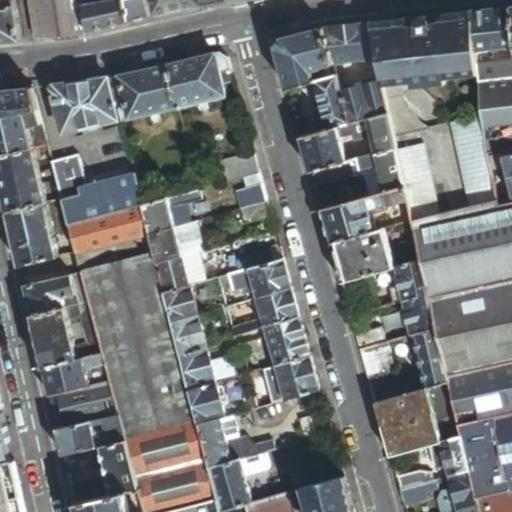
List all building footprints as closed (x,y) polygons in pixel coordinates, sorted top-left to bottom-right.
[(0,0),(0,43),(23,41),(16,2),(6,4),(4,0),(0,0)] [(29,0),(37,40),(82,36),(89,35),(85,7),(83,0),(29,0)] [(85,7),(89,35),(90,35),(130,25),(125,0),(124,0),(101,4),(85,7)] [(136,23),(132,0),(125,0),(130,25),(133,24),(136,23)] [(132,0),(136,23),(153,19),(148,0),(132,0)] [(148,0),(153,19),(202,7),(200,0),(148,0)] [(200,0),(202,7),(202,8),(237,0),(200,0)] [(511,49),(511,8),(473,13),(477,54),(496,51),(505,50),(511,49)] [(477,54),(473,13),(445,16),(440,24),(431,25),(430,18),(420,19),(418,21),(417,23),(416,26),(408,27),(407,21),(396,22),(370,25),(377,56),(378,61),(382,79),(412,76),(412,84),(413,84),(446,80),(446,79),(445,72),(479,70),(478,60),(478,59),(477,54)] [(440,24),(445,16),(431,18),(430,18),(431,25),(440,24)] [(420,19),(407,21),(408,27),(416,26),(417,23),(418,21),(420,19)] [(377,56),(370,25),(324,30),(335,68),(345,66),(378,61),(377,56)] [(335,68),(324,30),(282,40),(278,48),(290,91),(317,84),(314,74),(325,71),(335,68)] [(220,55),(216,56),(223,85),(235,82),(229,61),(220,55)] [(223,85),(216,56),(168,67),(178,109),(226,98),(223,85)] [(479,70),(489,69),(485,65),(484,59),(478,60),(479,70)] [(480,83),(511,79),(511,65),(511,66),(489,69),(479,70),(480,77),(480,83)] [(178,109),(168,67),(121,78),(120,79),(130,120),(178,109)] [(446,80),(480,77),(479,70),(445,72),(446,79),(446,80)] [(317,84),(327,80),(325,71),(314,74),(317,84)] [(383,81),(384,87),(412,84),(412,76),(382,79),(383,81)] [(338,129),(351,126),(342,92),(338,78),(327,80),(317,84),(329,126),(330,131),(338,129)] [(130,120),(120,79),(111,81),(122,122),(130,120)] [(368,121),(390,115),(384,87),(383,81),(382,79),(342,92),(351,126),(368,121)] [(511,79),(480,83),(481,91),(482,103),(484,118),(486,142),(496,140),(511,137),(511,79)] [(119,122),(109,81),(52,88),(65,135),(119,122)] [(40,112),(34,90),(0,93),(0,157),(35,150),(30,127),(27,116),(40,112)] [(43,124),(40,112),(27,116),(30,127),(43,124)] [(376,155),(398,149),(390,115),(368,121),(369,126),(374,147),(376,155)] [(486,142),(484,118),(451,124),(471,208),(500,202),(494,179),(489,161),(488,156),(487,149),(486,142)] [(35,150),(49,147),(49,146),(43,124),(30,127),(35,150)] [(330,131),(329,126),(322,125),(314,127),(310,131),(312,136),(330,131)] [(353,133),(351,126),(338,129),(340,137),(353,133)] [(340,137),(338,129),(330,131),(312,136),(303,138),(310,162),(345,153),(340,137)] [(511,137),(496,140),(486,142),(487,149),(488,156),(495,154),(499,154),(511,150),(511,137)] [(38,163),(53,159),(49,147),(35,150),(38,163)] [(361,159),(376,155),(374,147),(357,153),(359,160),(361,159)] [(415,221),(441,215),(425,147),(399,152),(407,188),(410,203),(415,221)] [(386,194),(407,188),(399,152),(398,149),(376,155),(379,167),(386,194)] [(35,150),(0,157),(0,168),(10,213),(47,205),(38,163),(35,150)] [(495,154),(488,156),(489,161),(505,158),(511,156),(511,150),(499,154),(495,154)] [(345,153),(310,162),(313,173),(347,163),(345,153)] [(379,167),(376,155),(361,159),(359,160),(358,160),(358,162),(361,172),(374,169),(379,167)] [(261,174),(256,157),(220,167),(224,185),(261,174)] [(505,158),(489,161),(494,179),(509,176),(505,158)] [(80,190),(85,188),(78,159),(54,164),(62,195),(80,190)] [(351,163),(351,162),(347,163),(313,173),(318,191),(355,179),(351,163)] [(361,172),(358,162),(351,163),(355,179),(365,176),(375,173),(374,169),(361,172)] [(375,173),(365,176),(371,198),(386,194),(379,167),(374,169),(375,173)] [(118,213),(144,206),(136,175),(85,188),(80,190),(88,221),(118,213)] [(503,207),(511,205),(510,199),(506,182),(498,184),(503,207)] [(236,192),(242,210),(269,202),(264,184),(247,189),(236,192)] [(382,210),(410,203),(407,188),(386,194),(371,198),(324,211),(333,244),(372,234),(376,232),(371,212),(381,209),(382,210)] [(70,226),(88,221),(80,190),(62,195),(63,201),(67,213),(70,226)] [(204,200),(201,191),(169,200),(171,210),(204,200)] [(171,210),(169,200),(144,206),(151,235),(176,228),(171,210)] [(50,217),(67,213),(63,201),(47,205),(50,217)] [(273,218),(269,202),(242,210),(246,225),(273,218)] [(501,207),(500,202),(471,208),(441,215),(415,221),(415,223),(419,241),(424,261),(431,295),(433,300),(511,282),(511,204),(511,205),(503,207),(501,207)] [(59,258),(50,217),(47,205),(10,213),(22,268),(59,258)] [(151,235),(144,206),(118,213),(125,242),(151,235)] [(125,242),(118,213),(88,221),(70,226),(78,254),(125,242)] [(176,228),(176,229),(183,228),(187,244),(196,253),(183,257),(184,258),(202,253),(205,252),(197,223),(176,228)] [(176,228),(151,235),(156,254),(159,264),(184,258),(183,257),(176,229),(176,228)] [(183,228),(176,229),(183,257),(196,253),(187,244),(183,228)] [(386,230),(376,232),(372,234),(379,263),(341,273),(343,283),(368,276),(373,275),(395,269),(391,249),(386,230)] [(372,234),(333,244),(341,273),(379,263),(372,234)] [(156,254),(151,235),(125,242),(78,254),(83,273),(156,254)] [(397,268),(424,261),(419,241),(391,249),(395,269),(397,268)] [(184,258),(184,259),(196,255),(203,283),(210,281),(202,253),(184,258)] [(285,260),(283,253),(244,264),(246,271),(250,270),(285,260)] [(159,264),(156,254),(83,273),(88,293),(90,301),(91,302),(102,345),(104,353),(108,367),(112,382),(121,416),(127,438),(199,419),(191,389),(182,357),(174,323),(166,294),(159,264)] [(184,259),(192,286),(203,283),(196,255),(184,259)] [(184,259),(184,258),(159,264),(166,294),(192,286),(184,259)] [(293,290),(285,260),(250,270),(252,278),(255,291),(258,300),(293,290)] [(405,302),(431,295),(424,261),(397,268),(401,288),(405,302)] [(250,270),(246,271),(230,276),(232,283),(233,286),(247,282),(249,279),(252,278),(250,270)] [(88,293),(83,273),(72,275),(78,296),(88,293)] [(72,275),(26,286),(33,317),(66,308),(64,299),(78,296),(72,275)] [(232,283),(230,276),(219,279),(221,287),(232,283)] [(370,284),(368,276),(343,283),(348,298),(372,292),(370,284)] [(511,282),(433,300),(439,329),(450,378),(511,364),(511,282)] [(192,286),(166,294),(174,323),(199,316),(192,286)] [(393,305),(405,302),(401,288),(389,291),(393,305)] [(301,318),(293,290),(258,300),(263,319),(265,328),(301,318)] [(248,302),(258,300),(255,291),(249,292),(246,293),(247,299),(248,302)] [(80,304),(90,301),(88,293),(78,296),(80,304)] [(439,329),(433,300),(431,295),(405,302),(413,336),(439,329)] [(92,347),(102,345),(91,302),(90,301),(80,304),(66,308),(69,318),(83,315),(92,347)] [(66,308),(33,317),(45,368),(80,359),(77,347),(69,318),(66,308)] [(199,316),(174,323),(182,357),(208,350),(199,316)] [(303,327),(301,318),(265,328),(268,337),(303,327)] [(265,328),(263,319),(243,325),(246,334),(265,328)] [(312,356),(303,327),(268,337),(276,366),(312,356)] [(386,328),(358,336),(362,351),(389,343),(386,328)] [(450,378),(439,329),(413,336),(423,375),(427,389),(451,382),(450,378)] [(255,354),(251,342),(240,345),(243,357),(255,354)] [(396,370),(389,343),(362,351),(370,378),(396,370)] [(89,357),(104,353),(102,345),(92,347),(86,349),(89,357)] [(85,358),(89,357),(86,349),(82,346),(77,347),(80,359),(85,358)] [(208,350),(182,357),(191,389),(216,382),(211,362),(208,350)] [(88,372),(108,367),(104,353),(89,357),(85,358),(88,372)] [(321,391),(312,356),(276,366),(285,401),(321,391)] [(52,397),(92,387),(88,372),(85,358),(80,359),(45,368),(52,397)] [(223,359),(211,362),(216,382),(236,377),(233,365),(223,359)] [(511,364),(450,378),(451,382),(461,426),(494,419),(511,415),(511,364)] [(276,366),(264,369),(274,404),(285,401),(276,366)] [(92,387),(112,382),(108,367),(88,372),(92,387)] [(427,389),(423,375),(373,389),(375,397),(418,385),(420,391),(427,389)] [(103,421),(121,416),(112,382),(92,387),(52,397),(59,431),(91,423),(103,421)] [(216,382),(191,389),(199,419),(200,424),(221,419),(226,417),(216,382)] [(461,426),(451,382),(427,389),(420,391),(377,403),(392,457),(431,446),(442,443),(464,437),(461,426)] [(377,403),(420,391),(418,385),(375,397),(377,403)] [(326,408),(321,391),(285,401),(290,418),(326,408)] [(331,426),(326,408),(290,418),(295,436),(331,426)] [(258,419),(255,409),(254,409),(252,410),(241,413),(244,423),(258,419)] [(10,441),(4,412),(0,413),(0,468),(13,465),(9,447),(12,446),(10,441)] [(511,415),(494,419),(509,493),(511,491),(511,415)] [(128,441),(127,438),(121,416),(103,421),(107,439),(109,445),(128,441)] [(200,424),(199,419),(127,438),(128,441),(137,476),(208,458),(200,424)] [(221,419),(200,424),(208,458),(211,468),(232,462),(230,455),(221,419)] [(494,419),(461,426),(464,437),(471,471),(478,500),(509,493),(494,419)] [(91,423),(59,431),(65,456),(98,448),(96,441),(95,437),(92,429),(91,423)] [(471,471),(464,437),(442,443),(446,463),(450,477),(471,471)] [(103,447),(109,445),(107,439),(96,441),(98,448),(103,447)] [(141,490),(137,476),(128,441),(109,445),(103,447),(111,479),(115,496),(125,493),(131,492),(141,490)] [(446,463),(442,443),(431,446),(436,465),(446,463)] [(230,455),(232,462),(239,460),(262,454),(260,447),(230,455)] [(262,454),(239,460),(244,477),(269,471),(271,467),(267,452),(262,454)] [(211,468),(208,458),(137,476),(141,490),(145,507),(146,511),(170,511),(219,499),(211,468)] [(232,462),(211,468),(219,499),(222,511),(248,505),(251,504),(244,477),(239,460),(232,462)] [(345,477),(341,463),(312,471),(313,474),(316,485),(345,477)] [(0,511),(26,511),(16,465),(0,468),(0,511)] [(418,470),(397,475),(401,490),(434,481),(431,469),(418,470)] [(479,505),(478,500),(471,471),(450,477),(453,491),(454,497),(458,511),(479,505)] [(316,485),(313,474),(296,479),(299,490),(303,489),(316,485)] [(355,511),(345,477),(316,485),(303,489),(309,511),(355,511)] [(115,496),(111,479),(72,488),(76,504),(115,496)] [(439,480),(434,481),(401,490),(406,506),(429,499),(428,497),(436,495),(435,491),(442,489),(439,480)] [(138,509),(145,507),(141,490),(131,492),(135,508),(137,509),(138,509)] [(511,511),(511,491),(509,493),(478,500),(479,505),(480,511),(511,511)] [(129,511),(125,493),(115,496),(76,504),(77,511),(129,511)] [(251,504),(248,505),(250,511),(294,511),(294,507),(289,493),(251,504)]
